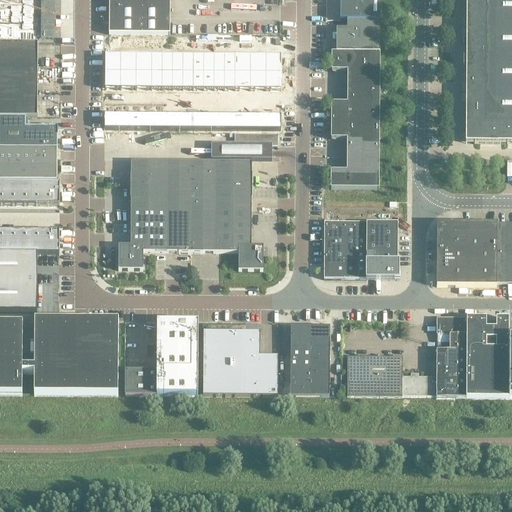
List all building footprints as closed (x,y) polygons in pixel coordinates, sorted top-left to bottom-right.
[(0,24),(0,44),(36,45),(36,0),(0,0),(0,4),(20,4),(20,25),(0,24)] [(109,0),(109,36),(170,36),(170,0),(109,0)] [(380,0),(340,0),(340,22),(347,22),(380,22),(380,0)] [(511,0),(466,0),(465,144),(511,144),(511,0)] [(380,55),(380,22),(347,22),(347,31),(336,31),(336,55),(380,55)] [(0,118),(37,119),(38,45),(36,45),(0,44),(0,118)] [(380,55),(336,55),(331,54),(331,72),(347,73),(347,89),(379,89),(380,55)] [(102,57),(102,75),(118,75),(118,57),(102,57)] [(118,57),(118,75),(133,76),(133,58),(118,57)] [(133,58),(133,76),(149,76),(149,58),(133,58)] [(149,58),(149,76),(159,76),(159,58),(149,58)] [(159,58),(159,76),(170,76),(170,58),(159,58)] [(170,58),(170,76),(180,76),(180,58),(170,58)] [(180,58),(180,76),(190,76),(190,58),(180,58)] [(190,58),(190,76),(201,76),(201,58),(190,58)] [(201,58),(201,76),(211,76),(211,58),(201,58)] [(211,58),(211,76),(222,76),(222,58),(211,58)] [(222,58),(222,76),(232,76),(232,58),(222,58)] [(232,58),(232,76),(247,76),(248,58),(232,58)] [(248,58),(247,76),(263,76),(263,58),(248,58)] [(263,58),(263,76),(278,76),(279,58),(263,58)] [(102,75),(102,91),(118,91),(118,75),(102,75)] [(118,75),(118,91),(133,92),(133,76),(118,75)] [(149,76),(133,76),(133,92),(149,92),(149,76)] [(149,76),(149,92),(159,92),(159,76),(149,76)] [(159,76),(159,92),(170,92),(170,76),(159,76)] [(170,76),(170,92),(180,92),(180,76),(170,76)] [(180,76),(180,92),(190,92),(190,76),(180,76)] [(190,76),(190,92),(201,92),(201,76),(190,76)] [(201,76),(201,92),(211,92),(211,76),(201,76)] [(211,76),(211,92),(222,92),(222,76),(211,76)] [(222,76),(222,92),(232,92),(232,76),(222,76)] [(232,76),(232,92),(247,92),(247,76),(232,76)] [(247,76),(247,92),(263,92),(263,76),(247,76)] [(263,76),(263,92),(278,92),(278,76),(263,76)] [(379,123),(379,89),(347,89),(347,105),(331,104),(331,122),(379,123)] [(102,116),(102,131),(115,131),(115,116),(102,116)] [(115,116),(115,131),(127,131),(127,116),(115,116)] [(127,116),(127,131),(140,132),(140,116),(127,116)] [(140,116),(140,132),(152,132),(152,116),(140,116)] [(152,116),(152,132),(165,132),(165,116),(152,116)] [(165,116),(165,132),(178,132),(178,116),(165,116)] [(178,116),(178,132),(190,132),(190,117),(178,116)] [(190,117),(190,132),(203,132),(203,117),(190,117)] [(203,117),(203,132),(215,132),(215,117),(203,117)] [(216,117),(215,132),(228,132),(228,117),(216,117)] [(228,117),(228,132),(241,132),(241,117),(228,117)] [(241,117),(241,132),(253,132),(253,117),(241,117)] [(253,117),(253,132),(266,132),(266,117),(253,117)] [(266,117),(266,132),(278,132),(278,117),(266,117)] [(0,150),(57,151),(57,129),(25,129),(25,119),(0,118),(0,150)] [(379,157),(379,123),(331,122),(331,140),(347,141),(347,157),(379,157)] [(272,162),(272,148),(277,148),(277,136),(234,136),(234,146),(211,146),(211,162),(272,162)] [(0,183),(56,184),(56,151),(0,150),(0,183)] [(379,191),(379,157),(347,157),(347,173),(331,172),(330,190),(379,191)] [(191,190),(191,164),(131,163),(131,175),(130,175),(130,189),(191,190)] [(252,190),(252,176),(252,164),(191,164),(191,190),(252,190)] [(0,184),(0,206),(60,207),(60,185),(0,184)] [(191,216),(191,190),(130,189),(130,200),(131,200),(130,215),(167,215),(191,216)] [(251,216),(251,201),(252,201),(252,190),(191,190),(191,216),(214,216),(251,216)] [(167,254),(167,215),(130,215),(130,247),(118,247),(118,272),(143,272),(143,254),(167,254)] [(191,255),(191,216),(167,215),(167,254),(178,254),(191,255)] [(214,254),(214,216),(191,216),(191,255),(203,255),(203,254),(214,254)] [(251,248),(251,224),(251,216),(214,216),(214,254),(238,254),(238,273),(263,273),(263,248),(251,248)] [(397,264),(397,225),(366,225),(324,224),(324,281),(365,281),(365,283),(399,283),(399,264),(397,264)] [(496,286),(497,225),(437,225),(436,288),(496,288),(496,286)] [(511,285),(511,225),(497,225),(496,286),(511,285)] [(0,233),(0,255),(37,256),(60,256),(60,234),(0,233)] [(37,256),(0,255),(0,283),(36,284),(37,256)] [(0,312),(36,313),(36,284),(0,283),(0,312)] [(466,400),(466,320),(436,320),(436,337),(449,337),(449,344),(443,344),(443,352),(436,352),(436,379),(436,398),(436,400),(466,400)] [(508,400),(508,340),(508,320),(496,320),(496,330),(486,330),(486,320),(466,320),(466,400),(508,400)] [(118,398),(118,324),(35,323),(34,397),(118,398)] [(198,398),(198,324),(157,324),(156,372),(156,380),(156,398),(198,398)] [(0,397),(22,397),(22,328),(22,327),(0,326),(0,397)] [(310,352),(310,328),(290,328),(290,352),(310,352)] [(329,352),(330,329),(310,328),(310,352),(329,352)] [(278,399),(279,358),(260,358),(260,334),(203,334),(203,398),(278,399)] [(310,363),(310,352),(290,352),(290,363),(310,363)] [(329,364),(329,352),(310,352),(310,363),(329,364)] [(436,398),(436,379),(419,379),(419,376),(411,376),(410,379),(402,378),(402,359),(347,358),(347,399),(402,399),(402,398),(436,398)] [(310,375),(310,363),(290,363),(290,375),(310,375)] [(329,375),(329,364),(310,363),(310,375),(329,375)] [(156,398),(156,380),(156,372),(125,372),(125,397),(156,398)] [(310,387),(310,375),(290,375),(290,387),(310,387)] [(329,387),(329,375),(310,375),(310,387),(329,387)] [(310,398),(310,387),(290,387),(290,398),(310,398)] [(329,398),(329,387),(310,387),(310,398),(329,398)]
